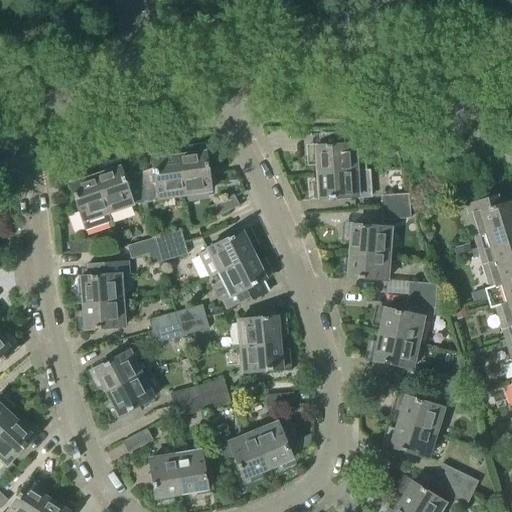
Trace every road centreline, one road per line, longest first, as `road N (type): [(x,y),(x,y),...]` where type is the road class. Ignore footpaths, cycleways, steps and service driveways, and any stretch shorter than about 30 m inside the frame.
road 1 (residential): [(264,511),(301,497),(320,475),(330,431),(326,381),(312,325),(232,138),(219,72)]
road 2 (residential): [(24,117),(52,332),(87,447),(129,511)]
road 3 (residential): [(219,72),(361,73),(511,109)]
road 4 (residential): [(24,117),(145,78)]
